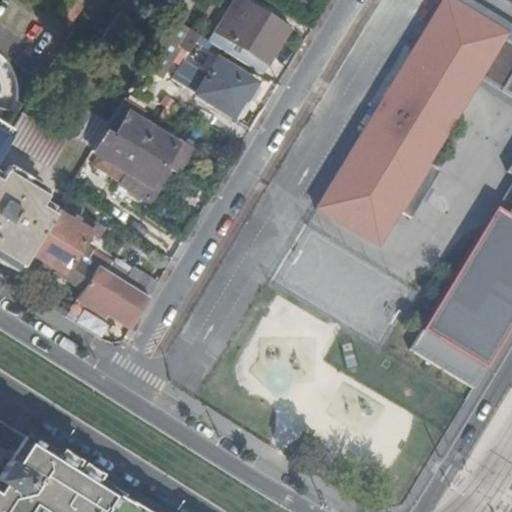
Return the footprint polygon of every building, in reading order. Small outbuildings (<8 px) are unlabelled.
[(0,0),(0,23),(54,54),(70,27),(21,0),(0,0)] [(450,0),(441,0),(316,206),(379,244),(398,212),(409,219),(438,171),(428,164),(475,85),(503,39),(507,34),(450,0)] [(210,39),(227,50),(220,59),(254,80),(281,36),(233,5),(210,39)] [(185,37),(166,26),(137,74),(155,84),(185,37)] [(94,46),(73,32),(37,89),(50,97),(69,68),(121,100),(137,74),(94,46)] [(0,83),(15,93),(36,60),(0,37),(0,83)] [(511,178),(511,188),(415,348),(472,383),(511,316),(511,44),(503,39),(475,85),(511,107),(511,164),(506,175),(511,178)] [(249,89),(212,66),(190,101),(189,101),(227,125),(228,123),(249,89)] [(160,102),(155,109),(161,112),(165,105),(160,102)] [(103,131),(99,137),(133,158),(145,137),(121,121),(127,111),(118,105),(103,131)] [(170,108),(165,105),(161,112),(165,115),(170,108)] [(38,120),(24,111),(2,146),(48,174),(63,151),(31,132),(38,120)] [(79,116),(65,137),(89,152),(99,137),(103,131),(79,116)] [(89,152),(86,157),(119,179),(133,158),(99,137),(89,152)] [(170,153),(145,137),(133,158),(157,173),(162,177),(168,169),(162,165),(170,153)] [(157,173),(133,158),(119,179),(114,188),(143,206),(149,196),(144,192),(157,173)] [(162,177),(157,173),(144,192),(149,196),(156,185),(162,177)] [(0,265),(13,273),(15,275),(25,259),(36,240),(48,221),(36,214),(41,204),(0,179),(0,265)] [(48,221),(36,240),(143,306),(154,289),(129,273),(125,280),(78,250),(82,243),(92,249),(97,240),(89,234),(85,239),(50,217),(48,221)] [(79,293),(83,287),(135,320),(143,306),(36,240),(25,259),(79,293)] [(0,511),(128,511),(7,435),(0,446),(0,511)]
